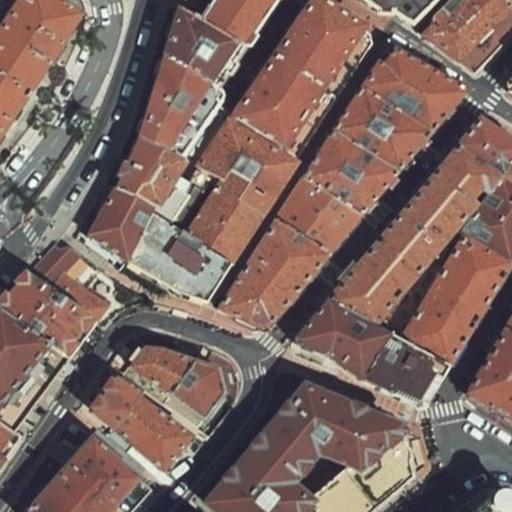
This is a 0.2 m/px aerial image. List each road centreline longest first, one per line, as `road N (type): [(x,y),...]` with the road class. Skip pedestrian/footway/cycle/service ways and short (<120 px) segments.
road 1 (residential): [(483,94),(250,361)]
road 2 (residential): [(250,361),(231,346),(151,319),(134,322),(116,333),(0,504)]
road 3 (residential): [(22,248),(103,140),(154,0)]
road 4 (residential): [(0,206),(71,120),(108,39),(106,0)]
road 5 (residential): [(153,511),(250,400),(250,361)]
road 6 (residential): [(511,457),(473,456),(412,511)]
